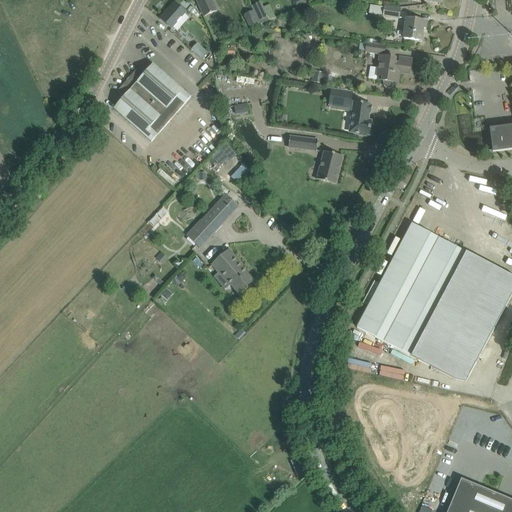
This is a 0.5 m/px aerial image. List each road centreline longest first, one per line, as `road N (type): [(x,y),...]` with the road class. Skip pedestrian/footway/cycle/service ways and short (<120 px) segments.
road 1 (tertiary): [(349,511),(324,474),(304,384),(336,286),(419,133)]
road 2 (tertiary): [(0,220),(55,155),(147,0)]
road 3 (tertiary): [(419,133),(456,58),(471,0)]
